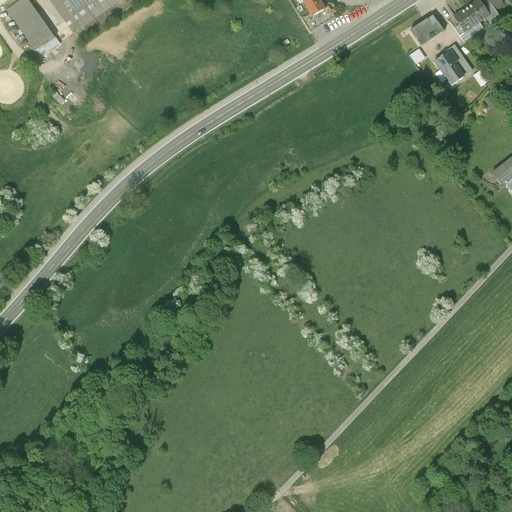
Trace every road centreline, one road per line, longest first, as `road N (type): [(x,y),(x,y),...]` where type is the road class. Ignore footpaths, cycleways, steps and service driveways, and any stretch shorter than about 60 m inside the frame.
road 1 (secondary): [(406,0),(145,167),(0,326)]
road 2 (residential): [(511,248),(261,511)]
